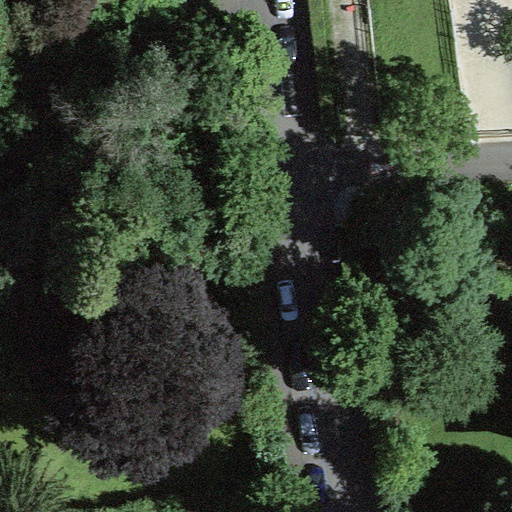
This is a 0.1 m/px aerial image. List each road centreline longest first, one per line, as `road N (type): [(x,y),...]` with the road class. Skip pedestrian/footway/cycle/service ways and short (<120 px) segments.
road 1 (residential): [(284,172),(341,511)]
road 2 (residential): [(284,172),(511,160)]
road 3 (residential): [(265,0),(284,172)]
